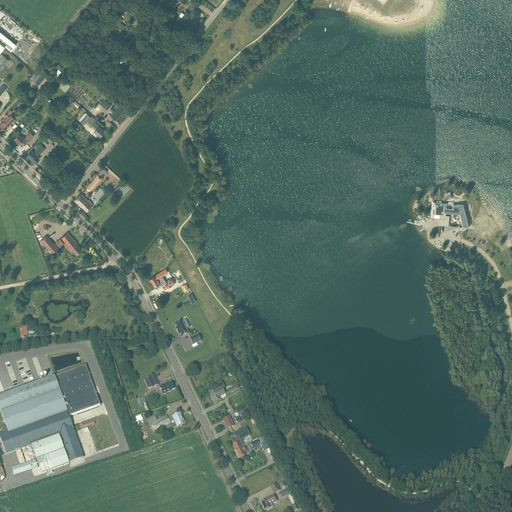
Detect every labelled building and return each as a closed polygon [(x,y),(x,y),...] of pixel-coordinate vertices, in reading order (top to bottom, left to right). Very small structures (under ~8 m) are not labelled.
[(169,0),(166,4),(165,6),(168,8),(169,6),(172,9),(177,4),(177,3),(173,0),(169,0)] [(200,14),(196,10),(194,9),(190,14),(187,11),(184,14),(182,12),(179,15),(191,25),(200,14)] [(120,23),(121,21),(122,20),(115,14),(110,20),(112,21),(108,26),(119,36),(123,39),(132,28),(130,26),(128,29),(120,23)] [(0,71),(9,60),(3,55),(0,58),(0,71)] [(49,72),(45,69),(39,75),(38,74),(37,76),(36,75),(32,79),(35,81),(34,82),(35,82),(34,83),(36,85),(37,84),(38,85),(49,72)] [(65,91),(70,85),(63,79),(58,85),(65,91)] [(102,98),(99,102),(107,109),(111,105),(104,100),(108,95),(105,92),(100,97),(102,98)] [(123,110),(120,107),(119,106),(116,109),(112,107),(110,109),(113,113),(111,115),(115,119),(116,120),(119,117),(118,116),(123,110)] [(7,111),(4,115),(7,117),(0,124),(0,125),(5,130),(17,117),(14,114),(12,116),(10,114),(12,111),(10,109),(7,112),(7,111)] [(90,113),(94,117),(98,113),(94,109),(90,113)] [(85,113),(78,121),(84,125),(87,121),(92,126),(90,128),(94,131),(100,137),(105,132),(98,126),(99,126),(95,122),(96,121),(91,117),(85,113)] [(32,115),(25,123),(29,126),(35,118),(32,115)] [(34,136),(30,132),(25,137),(26,137),(25,138),(22,136),(21,137),(18,134),(14,139),(19,144),(21,142),(24,146),(26,143),(29,141),(34,136)] [(49,134),(46,138),(50,143),(55,139),(49,134)] [(41,145),(39,148),(35,151),(34,150),(32,152),(32,151),(27,156),(35,163),(39,159),(37,157),(45,149),(41,145)] [(89,183),(86,187),(92,192),(103,179),(97,174),(93,178),(94,179),(90,183),(89,183)] [(125,196),(117,188),(113,192),(121,200),(125,196)] [(88,200),(85,197),(81,194),(74,201),(81,207),(81,206),(86,211),(92,205),(91,205),(92,204),(88,199),(88,200)] [(435,214),(440,214),(439,225),(449,226),(450,216),(446,215),(446,211),(444,211),(445,209),(446,210),(447,204),(441,203),(441,204),(435,204),(434,210),(433,210),(433,216),(435,214)] [(64,236),(62,237),(68,245),(66,246),(68,250),(71,248),(77,255),(82,251),(76,244),(77,243),(68,232),(64,236)] [(53,242),(52,242),(47,236),(41,241),(52,254),(58,248),(53,242)] [(64,244),(60,239),(55,242),(59,247),(64,244)] [(10,275),(9,266),(0,266),(1,275),(10,275)] [(155,276),(154,276),(150,279),(155,287),(160,284),(161,285),(164,284),(166,287),(174,282),(172,279),(166,282),(160,273),(155,276)] [(176,324),(175,325),(177,329),(176,329),(178,334),(179,334),(181,338),(188,334),(186,330),(182,321),(181,322),(180,321),(176,324)] [(198,335),(190,339),(193,345),(201,341),(198,335)] [(86,365),(54,376),(67,410),(66,410),(69,416),(100,405),(86,365)] [(154,374),(148,377),(153,388),(159,385),(154,374)] [(67,410),(54,376),(0,396),(0,409),(6,426),(2,428),(3,432),(0,433),(0,437),(6,455),(11,453),(31,445),(42,474),(69,464),(69,463),(84,457),(69,416),(66,410),(67,410)] [(164,385),(159,387),(163,395),(171,391),(171,390),(174,388),(171,382),(164,386),(164,385)] [(237,385),(235,386),(234,385),(229,387),(230,388),(224,392),(222,387),(216,390),(210,393),(214,403),(221,399),(220,397),(225,394),(226,397),(240,390),(237,385)] [(140,408),(147,405),(143,397),(136,400),(140,408)] [(154,417),(149,420),(150,423),(150,422),(154,431),(159,428),(170,423),(172,422),(174,426),(177,425),(177,426),(177,427),(180,425),(185,423),(180,413),(173,417),(172,415),(167,417),(167,416),(162,418),(156,421),(154,417)] [(230,417),(223,420),(228,429),(234,426),(230,417)] [(86,427),(95,425),(94,422),(82,425),(83,429),(77,431),(79,437),(88,435),(86,427)] [(250,435),(246,427),(234,433),(238,442),(250,435)] [(261,445),(263,451),(269,448),(263,436),(250,443),(253,449),(261,445)] [(235,450),(241,447),(244,445),(241,441),(238,442),(233,445),(235,450)] [(241,447),(235,450),(240,459),(245,456),(243,452),(246,451),(244,446),(241,448),(241,447)] [(14,475),(38,468),(35,460),(12,468),(14,475)] [(279,490),(276,483),(270,486),(273,493),(279,490)] [(281,498),(288,494),(286,489),(279,492),(281,498)] [(277,501),(274,495),(265,499),(266,500),(261,502),(265,511),(272,508),(273,507),(273,506),(272,504),(277,501)]
